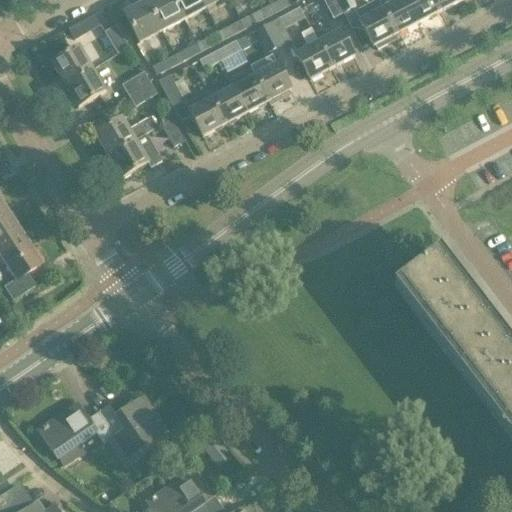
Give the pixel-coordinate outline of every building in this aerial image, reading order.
[(185,22),(173,0),(157,0),(148,5),(163,33),(185,22)] [(201,0),(173,0),(185,22),(207,10),(201,0)] [(201,0),(207,10),(225,0),(201,0)] [(283,0),(263,11),(267,20),(289,8),(285,0),(283,0)] [(345,15),(337,0),(321,0),(333,21),(345,15)] [(351,0),(337,0),(345,15),(357,8),(351,0)] [(406,0),(383,12),(397,38),(419,26),(406,0)] [(406,0),(419,26),(441,15),(432,0),(406,0)] [(460,0),(432,0),(441,15),(462,3),(460,0)] [(377,1),(355,13),(361,24),(374,50),(376,49),(378,53),(389,47),(387,43),(397,38),(383,12),(377,1)] [(163,33),(148,5),(126,17),(141,45),(163,33)] [(267,20),(263,11),(241,22),(246,31),(267,20)] [(269,26),(281,49),(291,44),(279,21),(269,26)] [(241,22),(220,34),(224,42),(246,31),(241,22)] [(281,49),(269,26),(256,33),(269,56),(281,49)] [(115,28),(104,35),(118,58),(130,50),(115,28)] [(333,71),(320,46),(319,46),(311,31),(300,36),(309,52),(297,57),(310,83),(333,71)] [(220,34),(197,45),(202,54),(224,42),(220,34)] [(342,35),(320,46),(333,71),(355,60),(342,35)] [(202,54),(197,45),(176,57),(180,66),(202,54)] [(215,54),(220,64),(234,57),(229,46),(215,54)] [(66,89),(93,73),(80,50),(52,67),(66,89)] [(220,64),(215,54),(199,63),(204,73),(220,64)] [(180,66),(176,57),(151,70),(156,78),(180,66)] [(278,68),(256,79),(269,105),(291,93),(278,68)] [(106,94),(93,73),(66,89),(78,111),(106,94)] [(129,100),(151,87),(143,74),(121,87),(129,100)] [(225,128),(212,103),(211,103),(207,95),(186,106),(183,100),(182,100),(170,78),(158,84),(170,107),(181,124),(192,118),(204,140),(225,128)] [(256,79),(234,91),(247,116),(269,105),(256,79)] [(157,96),(151,87),(129,100),(135,109),(157,96)] [(234,91),(212,103),(225,128),(247,116),(234,91)] [(162,130),(173,123),(166,112),(158,117),(163,126),(161,128),(162,130)] [(109,161),(147,139),(146,136),(157,130),(151,119),(129,132),(123,122),(95,138),(109,161)] [(173,123),(162,130),(174,150),(184,143),(173,123)] [(147,139),(109,161),(122,182),(148,166),(151,171),(162,164),(147,139)] [(0,241),(18,230),(0,202),(0,241)] [(18,230),(0,241),(0,257),(16,282),(5,289),(14,302),(35,288),(27,276),(42,265),(18,230)] [(511,359),(436,260),(400,287),(511,432),(511,359)] [(115,439),(103,447),(121,473),(170,439),(143,399),(116,417),(109,407),(98,414),(115,439)] [(115,439),(98,414),(87,422),(77,406),(38,433),(57,461),(59,460),(64,468),(84,455),(78,446),(95,435),(103,447),(115,439)] [(217,511),(222,509),(214,498),(198,475),(191,474),(185,477),(146,505),(150,511),(217,511)] [(0,511),(3,511),(14,505),(6,494),(0,498),(0,511)]
